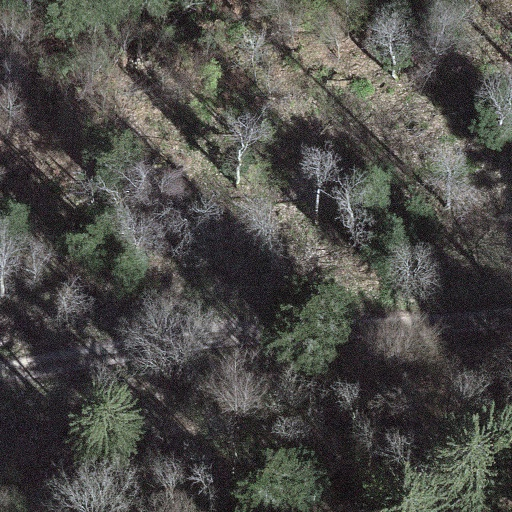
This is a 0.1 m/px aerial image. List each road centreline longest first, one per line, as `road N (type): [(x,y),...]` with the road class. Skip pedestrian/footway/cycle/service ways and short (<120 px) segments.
road 1 (track): [(0,394),(305,377),(511,350)]
road 2 (track): [(398,511),(511,446)]
